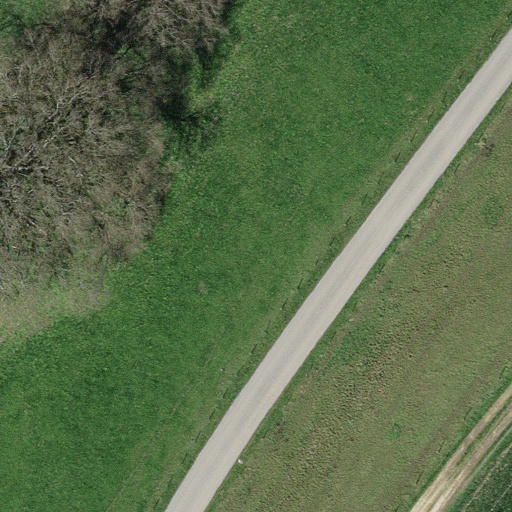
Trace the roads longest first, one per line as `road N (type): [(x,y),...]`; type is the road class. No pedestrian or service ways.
road 1 (track): [(511,58),(191,511)]
road 2 (track): [(511,416),(438,511)]
